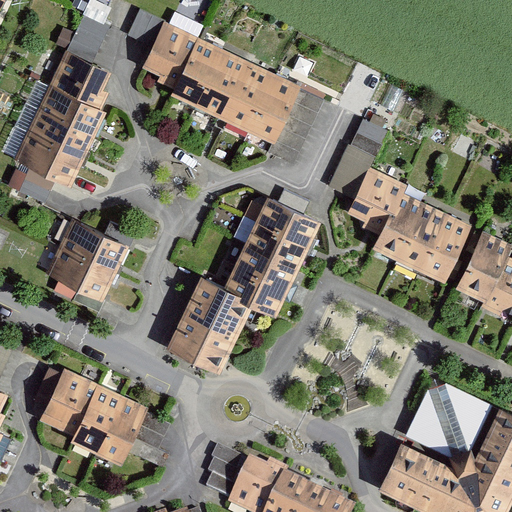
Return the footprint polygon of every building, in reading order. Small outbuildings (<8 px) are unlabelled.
[(88,3),(81,0),(74,0),(72,5),(84,11),(88,3)] [(141,9),(128,36),(151,48),(165,21),(141,9)] [(75,32),(68,48),(94,60),(110,27),(83,14),(75,32)] [(169,23),(165,21),(151,48),(143,64),(146,66),(161,73),(158,79),(162,81),(173,86),(198,38),(169,23)] [(68,48),(75,32),(65,27),(57,43),(68,48)] [(220,49),(198,38),(173,86),(171,91),(195,102),(220,49)] [(94,60),(68,48),(65,53),(52,82),(102,105),(109,89),(104,87),(112,69),(94,60)] [(222,114),(247,61),(220,49),(195,102),(222,114)] [(248,126),(273,73),(247,61),(222,114),(225,115),(248,126)] [(275,139),(300,86),(273,73),(248,126),(275,139)] [(108,109),(102,105),(52,82),(39,108),(95,134),(97,130),(108,109)] [(297,151),(325,95),(304,85),(276,140),(297,151)] [(39,108),(28,132),(83,159),(95,134),(39,108)] [(389,130),(364,118),(330,186),(356,198),(369,171),(389,130)] [(17,155),(72,181),(76,174),(80,166),(81,162),(83,159),(28,132),(17,155)] [(20,192),(28,175),(16,169),(9,182),(7,186),(12,188),(20,192)] [(48,197),(56,181),(31,169),(28,175),(20,192),(44,203),(45,204),(48,197)] [(374,230),(381,233),(401,194),(404,187),(369,171),(356,198),(354,201),(349,212),(367,221),(365,225),(370,228),(372,229),(374,230)] [(310,201),(285,189),(278,203),(303,215),(310,201)] [(398,258),(424,205),(401,194),(381,233),(375,246),(378,248),(398,258)] [(278,203),(269,199),(259,219),(309,242),(318,222),(303,215),(278,203)] [(398,258),(420,268),(446,215),(424,205),(398,258)] [(106,231),(73,215),(58,246),(116,274),(119,268),(120,266),(127,250),(132,240),(136,233),(111,221),(106,231)] [(420,268),(444,280),(470,227),(446,215),(420,268)] [(309,242),(259,219),(249,240),(299,264),(306,248),(309,242)] [(458,287),(487,301),(507,260),(511,249),(511,248),(511,247),(484,234),(458,287)] [(299,264),(249,240),(238,262),(288,286),(299,264)] [(58,246),(46,271),(51,274),(59,277),(53,288),(98,310),(100,306),(107,293),(110,287),(115,277),(116,274),(58,246)] [(489,307),(511,318),(511,262),(507,260),(487,301),(484,304),(489,307)] [(238,262),(226,288),(252,300),(276,311),(286,291),(288,286),(238,262)] [(226,288),(204,277),(187,312),(235,335),(252,300),(226,288)] [(187,312),(169,349),(217,372),(235,335),(187,312)] [(40,388),(50,393),(62,367),(51,362),(40,388)] [(80,379),(64,372),(43,417),(76,433),(97,387),(80,379)] [(99,388),(97,387),(76,433),(72,441),(75,443),(91,450),(95,452),(120,398),(99,388)] [(0,390),(0,430),(7,416),(4,415),(1,413),(10,395),(0,390)] [(127,451),(146,410),(120,398),(95,452),(115,461),(121,464),(127,451)] [(454,470),(401,446),(382,489),(431,511),(505,511),(511,498),(511,413),(501,408),(476,463),(472,451),(449,459),(454,470)] [(0,460),(2,461),(13,437),(0,431),(0,460)] [(250,458),(218,443),(215,448),(212,456),(214,457),(243,471),(250,458)] [(243,471),(214,457),(211,463),(208,469),(213,472),(237,483),(243,471)] [(264,511),(284,471),(286,468),(281,466),(270,460),(268,465),(250,457),(250,458),(243,471),(237,483),(231,496),(230,499),(258,511),(264,511)] [(294,511),(308,482),(284,471),(264,511),(294,511)] [(237,483),(213,472),(210,479),(207,485),(231,496),(237,483)] [(321,511),(331,493),(308,482),(294,511),(321,511)] [(350,511),(354,504),(335,495),(331,493),(321,511),(350,511)]
